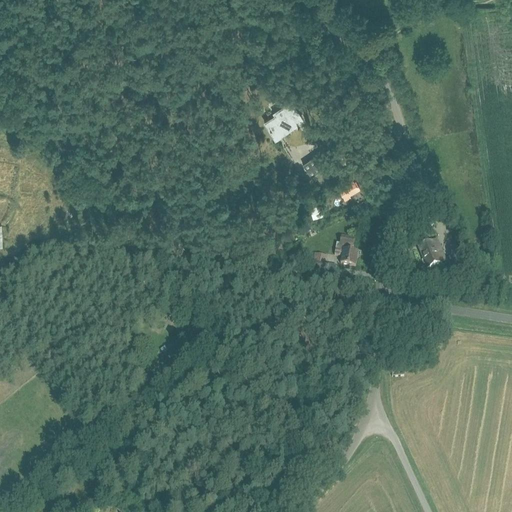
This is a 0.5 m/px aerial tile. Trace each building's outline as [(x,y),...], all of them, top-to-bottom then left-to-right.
[(392,56),(387,46),(379,50),(385,60),(392,56)] [(274,139),(294,126),(304,120),(292,101),(273,113),(274,115),(263,122),(274,139)] [(332,168),(329,163),(330,163),(321,151),(303,164),(311,176),(314,180),(332,168)] [(353,181),(345,186),(339,189),(346,200),(351,197),(350,195),(360,188),(356,182),(355,182),(353,181)] [(311,209),(313,219),(321,217),(318,206),(311,209)] [(430,219),(422,224),(425,230),(434,226),(430,219)] [(351,252),(352,247),(353,241),(341,238),(339,245),(337,244),(334,256),(342,257),(341,265),(356,267),(358,253),(351,252)] [(427,269),(441,264),(446,262),(437,241),(433,243),(418,249),(427,269)] [(326,264),(313,262),(312,268),(307,267),(306,274),(311,275),(310,278),(323,280),(326,264)] [(302,277),(303,271),(284,266),(282,272),(302,277)] [(450,270),(456,283),(457,282),(460,288),(465,286),(462,280),(463,279),(457,267),(450,270)] [(150,279),(140,285),(143,290),(153,285),(150,279)] [(326,295),(327,284),(314,283),(313,294),(326,295)] [(171,367),(173,366),(185,357),(178,347),(165,357),(161,360),(165,364),(167,362),(171,367)] [(144,395),(147,399),(156,392),(153,388),(144,395)] [(110,463),(118,470),(124,465),(116,457),(110,463)]
